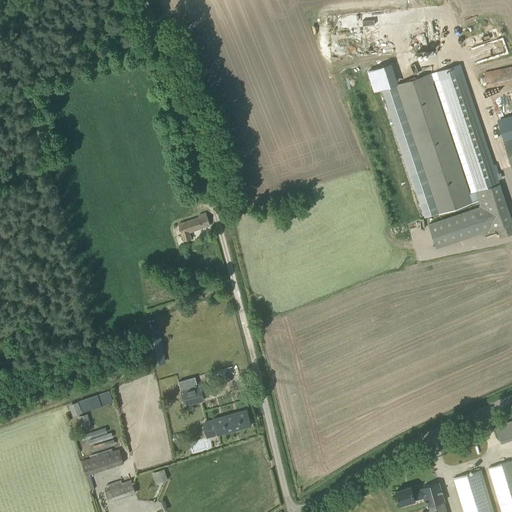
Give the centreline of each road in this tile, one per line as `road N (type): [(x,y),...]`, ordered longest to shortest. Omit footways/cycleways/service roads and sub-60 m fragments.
road 1 (track): [(145,0),(217,220),(265,403)]
road 2 (unclassified): [(301,511),(414,441),(511,398)]
